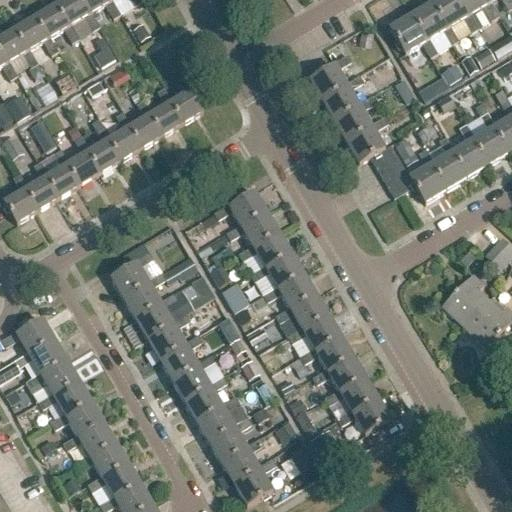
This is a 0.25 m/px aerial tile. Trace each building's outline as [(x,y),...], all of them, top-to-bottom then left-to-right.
[(75,0),(72,0),(54,11),(67,32),(71,30),(83,23),(91,36),(98,32),(90,18),(87,20),(75,0)] [(103,0),(75,0),(87,20),(90,18),(104,10),(112,23),(119,19),(111,5),(108,7),(103,0)] [(103,0),(108,7),(111,5),(120,0),(125,0),(132,11),(140,7),(135,0),(103,0)] [(453,0),(447,0),(432,10),(447,36),(451,34),(459,47),(470,41),(477,52),(486,47),(479,35),(471,21),(468,23),(453,0)] [(479,35),(493,27),(500,23),(492,9),(489,11),(481,0),(453,0),(468,23),(471,21),(479,35)] [(511,0),(481,0),(489,11),(492,9),(505,1),(511,12),(511,0)] [(438,60),(452,52),(459,47),(451,34),(447,36),(432,10),(411,22),(427,48),(430,46),(438,60)] [(54,11),(34,23),(47,45),(64,35),(72,48),(79,44),(71,30),(67,32),(54,11)] [(438,60),(430,46),(427,48),(411,22),(390,35),(406,61),(423,51),(431,64),(438,60)] [(47,45),(34,23),(13,36),(26,58),(43,48),(51,61),(58,57),(50,44),(47,45)] [(140,47),(150,41),(143,30),(133,35),(140,47)] [(361,35),(358,52),(371,54),(374,38),(361,35)] [(13,36),(0,43),(0,60),(6,70),(22,60),(30,73),(37,69),(29,56),(26,58),(13,36)] [(496,64),(511,54),(511,45),(509,41),(490,53),(496,64)] [(459,47),(452,52),(458,63),(465,59),(459,47)] [(96,70),(110,65),(106,54),(91,59),(96,70)] [(481,74),(495,65),(488,54),(473,63),(481,74)] [(0,60),(0,73),(2,72),(10,86),(17,81),(9,68),(6,70),(0,60)] [(334,73),(309,88),(322,109),(348,94),(346,91),(338,77),(352,69),(348,62),(333,71),(334,73)] [(506,90),(511,86),(511,73),(508,66),(496,72),(506,90)] [(44,80),(37,69),(30,73),(28,75),(35,86),(44,80)] [(448,91),(462,82),(456,71),(441,80),(448,91)] [(368,80),(377,94),(395,83),(391,76),(385,80),(381,74),(376,77),(376,75),(368,80)] [(182,130),(203,117),(191,97),(193,95),(184,80),(176,85),(185,99),(172,106),(169,108),(182,130)] [(360,82),(346,91),(348,94),(322,109),(334,130),(360,115),(358,111),(350,98),(364,90),(360,82)] [(476,84),(469,88),(473,95),(480,91),(476,84)] [(161,142),(182,130),(169,108),(172,106),(163,92),(156,97),(164,111),(151,119),(148,120),(161,142)] [(20,101),(6,109),(17,127),(30,119),(20,101)] [(444,120),(455,113),(448,101),(437,108),(444,120)] [(372,103),(358,111),(360,115),(334,130),(346,150),(373,135),(370,132),(363,118),(376,110),(372,103)] [(140,154),(161,142),(148,120),(151,119),(143,105),(135,109),(144,123),(130,131),(128,133),(140,154)] [(511,114),(507,106),(500,110),(508,124),(495,132),(492,134),(507,160),(511,157),(511,114)] [(474,113),(479,123),(487,118),(481,109),(474,113)] [(120,167),(140,154),(128,133),(130,131),(122,117),(114,122),(123,135),(110,143),(107,145),(120,167)] [(495,132),(487,118),(479,123),(481,126),(468,134),(474,144),(471,146),(487,172),(507,160),(492,134),(495,132)] [(384,124),(370,132),(373,135),(346,150),(359,171),(385,155),(375,139),(388,131),(384,124)] [(45,158),(56,151),(42,127),(30,134),(45,158)] [(99,179),(120,167),(107,145),(110,143),(102,129),(94,134),(102,148),(89,156),(86,157),(99,179)] [(471,146),(474,144),(468,134),(466,131),(459,135),(467,149),(454,157),(451,158),(466,185),(487,172),(471,146)] [(423,149),(433,143),(426,132),(417,138),(423,149)] [(3,148),(13,166),(24,159),(14,142),(3,148)] [(86,157),(89,156),(81,142),(73,146),(82,160),(69,168),(66,170),(78,191),(99,179),(86,157)] [(433,169),(430,171),(445,197),(466,185),(451,158),(454,157),(446,143),(438,147),(440,151),(427,158),(433,169)] [(376,175),(396,162),(390,152),(370,165),(376,175)] [(66,170),(69,168),(60,154),(52,158),(61,173),(48,180),(45,182),(58,204),(78,191),(66,170)] [(430,171),(433,169),(427,158),(425,155),(418,160),(426,173),(409,183),(414,192),(424,210),(445,197),(430,171)] [(382,185),(402,172),(396,162),(376,175),(382,185)] [(37,216),(58,204),(45,182),(48,180),(40,166),(32,171),(40,185),(27,193),(24,195),(37,216)] [(388,195),(408,182),(402,172),(382,185),(388,195)] [(16,229),(37,216),(24,195),(27,193),(18,179),(11,183),(20,198),(3,208),(16,229)] [(394,204),(414,192),(409,183),(408,182),(388,195),(394,204)] [(241,234),(267,218),(255,197),(229,213),(227,210),(213,218),(217,226),(231,217),(239,230),(241,234)] [(280,239),(267,218),(241,234),(239,230),(225,239),(229,246),(243,238),(251,251),(253,255),(280,239)] [(207,250),(211,257),(229,246),(225,239),(207,250)] [(292,259),(280,239),(253,255),(251,251),(237,259),(242,266),(255,258),(263,271),(265,276),(292,259)] [(511,255),(502,246),(494,254),(508,267),(511,262),(511,255)] [(201,263),(211,257),(207,250),(196,256),(201,263)] [(508,267),(494,254),(485,263),(499,276),(508,267)] [(109,284),(122,305),(148,289),(146,285),(139,273),(152,265),(147,257),(133,266),(134,268),(109,284)] [(305,280),(292,259),(265,276),(263,271),(249,279),(254,287),(267,279),(275,292),(278,296),(305,280)] [(200,278),(192,264),(174,274),(183,288),(200,278)] [(218,294),(231,286),(223,272),(209,280),(218,294)] [(159,277),(146,285),(148,289),(122,305),(134,326),(161,309),(159,306),(151,293),(164,285),(159,277)] [(317,301),(305,280),(278,296),(275,292),(262,300),(266,308),(280,300),(287,312),(290,317),(317,301)] [(462,333),(488,307),(478,297),(484,291),(472,280),(441,312),(462,333)] [(192,313),(213,301),(206,287),(184,300),(192,313)] [(216,299),(229,318),(242,309),(229,290),(216,299)] [(172,298),(159,306),(161,309),(134,326),(147,346),(173,330),(171,326),(163,313),(176,305),(172,298)] [(329,321),(317,301),(290,317),(287,312),(274,321),(278,328),(292,320),(300,333),(302,337),(329,321)] [(485,355),(511,326),(511,318),(505,312),(499,318),(488,307),(462,333),(485,355)] [(252,335),(262,329),(256,317),(245,323),(252,335)] [(184,318),(171,326),(173,330),(147,346),(159,367),(186,351),(184,348),(176,334),(189,326),(184,318)] [(218,328),(223,326),(218,318),(208,324),(213,331),(218,328)] [(342,342),(329,321),(302,337),(300,333),(287,342),(291,348),(304,340),(312,354),(315,358),(342,342)] [(223,326),(218,328),(225,340),(234,334),(227,323),(223,326)] [(19,346),(27,359),(28,362),(54,347),(42,325),(17,340),(16,338),(1,347),(6,354),(19,346)] [(197,340),(184,348),(186,351),(159,367),(171,387),(198,371),(196,368),(188,355),(202,347),(197,340)] [(354,362),(342,342),(315,358),(312,354),(299,362),(303,369),(316,361),(324,375),(327,379),(354,362)] [(236,361),(246,356),(239,344),(229,350),(236,361)] [(67,367),(54,347),(28,362),(27,359),(0,374),(0,391),(21,379),(18,375),(31,367),(39,380),(41,383),(67,367)] [(270,381),(286,372),(277,358),(262,368),(270,381)] [(209,360),(196,368),(198,371),(171,387),(184,408),(211,392),(209,388),(201,375),(214,367),(209,360)] [(366,383),(354,362),(327,379),(324,375),(311,383),(316,390),(329,382),(337,395),(340,399),(366,383)] [(290,370),(295,379),(303,374),(298,365),(290,370)] [(249,386),(260,379),(252,366),(240,372),(249,386)] [(79,388),(67,367),(41,383),(39,380),(26,388),(31,395),(43,387),(51,401),(53,404),(79,388)] [(226,388),(221,381),(209,388),(211,392),(184,408),(196,428),(223,412),(221,409),(213,396),(226,388)] [(379,404),(366,383),(340,399),(337,395),(324,404),(328,411),(342,403),(350,417),(352,420),(379,404)] [(283,399),(294,393),(290,386),(279,392),(283,399)] [(92,408),(79,388),(53,404),(51,401),(39,409),(43,416),(56,408),(64,421),(65,424),(92,408)] [(266,410),(276,404),(266,388),(257,394),(266,410)] [(234,401),(221,409),(223,412),(196,428),(209,449),(235,433),(233,430),(225,417),(238,409),(234,401)] [(295,422),(306,415),(298,404),(288,411),(295,422)] [(392,425),(379,404),(352,420),(350,417),(337,425),(341,432),(354,424),(365,441),(392,425)] [(104,429),(92,408),(65,424),(64,421),(51,429),(55,437),(68,429),(76,442),(78,445),(104,429)] [(257,430),(269,423),(263,414),(252,421),(257,430)] [(308,443),(317,438),(304,417),(295,423),(308,443)] [(246,422),(233,430),(235,433),(209,449),(221,469),(248,453),(246,450),(238,437),(251,430),(246,422)] [(116,450),(104,429),(78,445),(76,442),(63,450),(67,457),(80,450),(87,462),(89,466),(116,450)] [(300,444),(292,432),(280,440),(287,452),(300,444)] [(342,457),(329,435),(310,446),(323,468),(342,457)] [(259,443),(246,450),(248,453),(221,469),(234,490),(260,474),(258,472),(250,458),(263,450),(259,443)] [(45,460),(56,453),(52,446),(40,453),(45,460)] [(102,486),(129,470),(116,450),(89,466),(87,462),(75,470),(80,477),(92,470),(100,483),(102,486)] [(263,479),(276,471),(271,464),(258,472),(260,474),(234,490),(247,511),(272,495),(263,479)] [(141,491),(129,470),(102,486),(100,483),(87,490),(92,498),(105,491),(113,504),(115,507),(141,491)] [(69,502),(81,495),(74,485),(63,491),(69,502)] [(152,511),(153,511),(141,491),(115,507),(113,504),(100,511),(116,511),(117,511),(152,511)]
